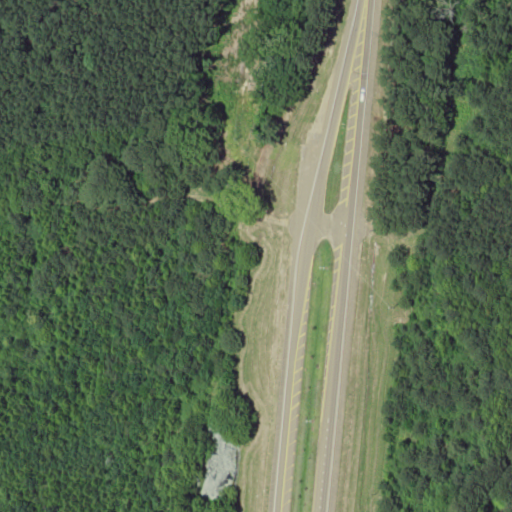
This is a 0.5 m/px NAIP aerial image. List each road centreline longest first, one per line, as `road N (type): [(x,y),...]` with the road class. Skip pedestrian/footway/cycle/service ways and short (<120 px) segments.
road 1 (primary): [(357,0),(295,300),(276,511)]
road 2 (primary): [(317,511),(365,0)]
